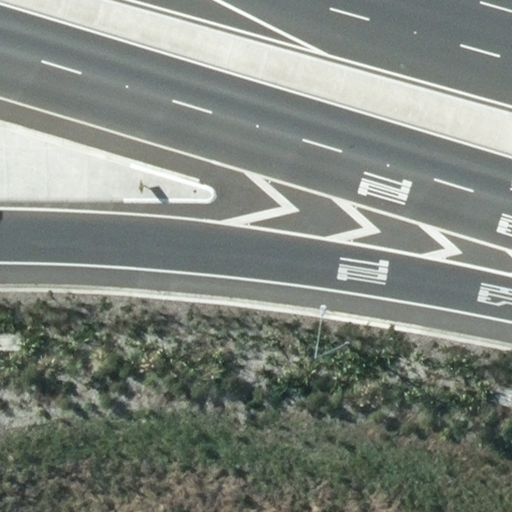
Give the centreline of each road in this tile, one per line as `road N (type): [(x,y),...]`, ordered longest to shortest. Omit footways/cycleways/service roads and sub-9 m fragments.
road 1 (primary): [(511,202),(0,48)]
road 2 (motorway): [(511,295),(293,255),(95,235),(0,235)]
road 3 (primary): [(322,1),(511,56)]
